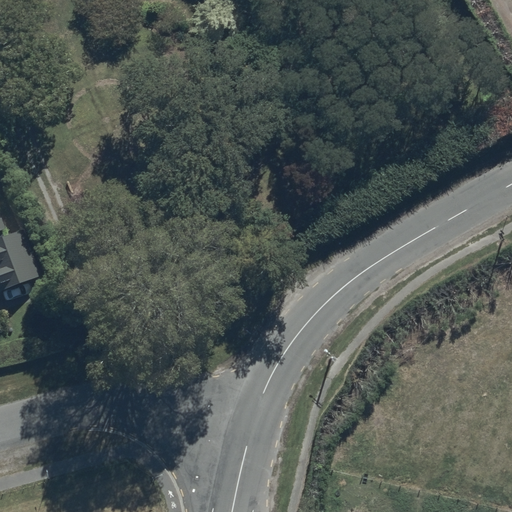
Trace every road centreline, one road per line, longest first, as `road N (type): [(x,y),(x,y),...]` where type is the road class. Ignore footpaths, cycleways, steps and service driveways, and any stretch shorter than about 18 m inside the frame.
road 1 (unclassified): [(511,184),(342,287),(298,333),(251,426)]
road 2 (residential): [(0,428),(107,403),(251,426)]
